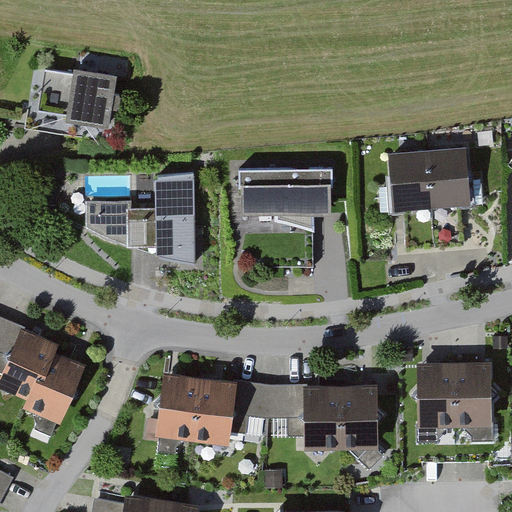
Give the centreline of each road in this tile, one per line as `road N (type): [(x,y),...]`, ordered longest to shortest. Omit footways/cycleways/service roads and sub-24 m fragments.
road 1 (residential): [(139,326),(247,342),(339,339),(511,303)]
road 2 (residential): [(139,326),(99,433),(43,511)]
road 3 (residential): [(0,263),(139,326)]
